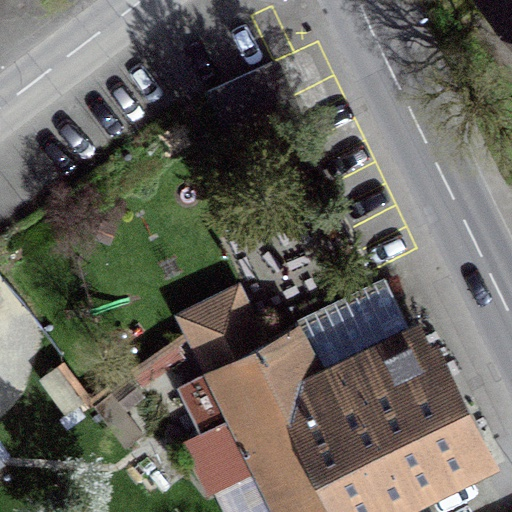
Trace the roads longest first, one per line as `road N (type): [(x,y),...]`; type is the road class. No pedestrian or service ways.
road 1 (secondary): [(360,0),(511,316)]
road 2 (unclassified): [(138,0),(0,104)]
